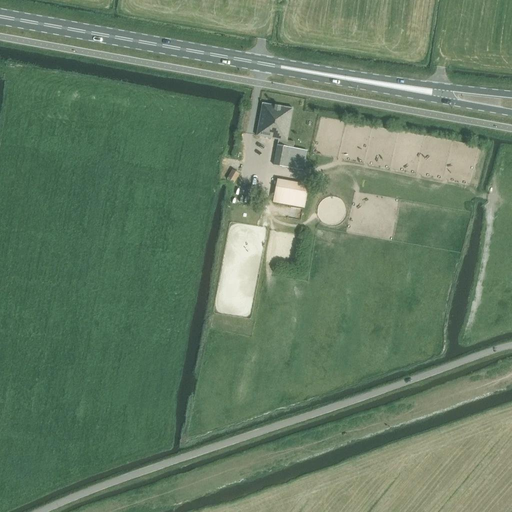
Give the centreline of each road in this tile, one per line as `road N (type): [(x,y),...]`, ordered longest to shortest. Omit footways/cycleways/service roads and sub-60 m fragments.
road 1 (unclassified): [(511,346),(48,511)]
road 2 (secondary): [(296,69),(0,17)]
road 3 (secondary): [(296,69),(511,114)]
road 4 (secondary): [(511,96),(296,69)]
